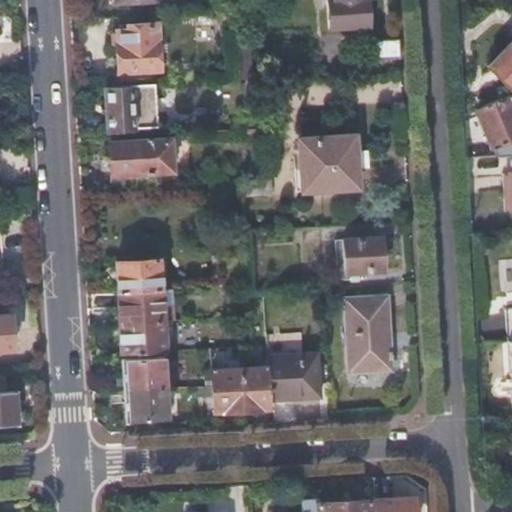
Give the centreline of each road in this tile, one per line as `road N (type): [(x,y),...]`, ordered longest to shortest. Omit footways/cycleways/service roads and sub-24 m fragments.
road 1 (tertiary): [(44,0),(72,466)]
road 2 (residential): [(457,443),(428,0)]
road 3 (residential): [(457,443),(72,466)]
